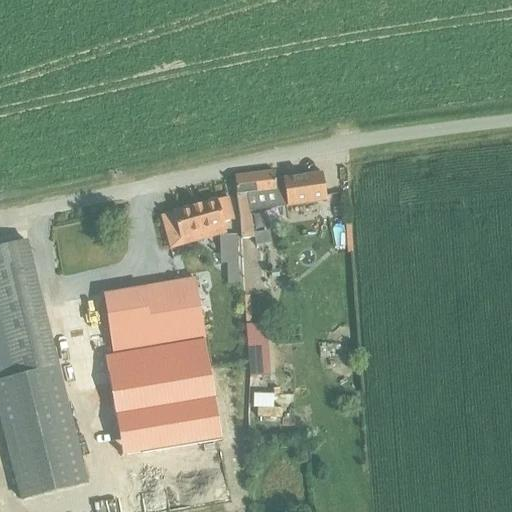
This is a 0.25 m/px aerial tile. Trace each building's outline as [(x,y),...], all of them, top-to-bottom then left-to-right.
[(321,173),(282,178),(283,179),(283,180),(286,207),(325,202),(321,173)] [(273,174),(234,178),(236,197),(240,219),(241,240),(253,239),(248,212),(284,207),(286,207),(283,180),(283,179),(273,180),(273,174)] [(225,222),(233,220),(227,198),(160,217),(169,250),(212,238),(210,231),(226,227),(225,222)] [(236,236),(219,237),(221,264),(226,264),(227,285),(238,284),(236,236)] [(243,270),(257,269),(255,239),(253,239),(241,240),(243,270)] [(335,241),(320,241),(320,268),(335,268),(335,241)] [(57,368),(25,242),(0,248),(0,418),(21,502),(87,485),(57,368)] [(194,280),(103,296),(113,355),(102,356),(119,456),(223,436),(194,280)] [(265,323),(245,324),(248,375),(268,374),(265,323)]
